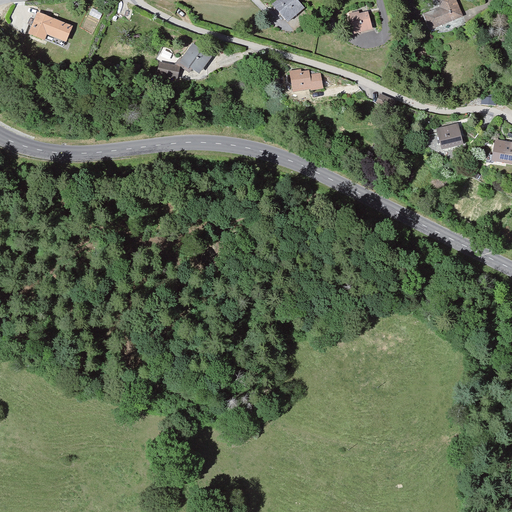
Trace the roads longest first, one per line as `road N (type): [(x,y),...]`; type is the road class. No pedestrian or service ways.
road 1 (tertiary): [(511,269),(271,152),(208,143),(79,154),(0,135)]
road 2 (residential): [(137,0),(178,23),(360,79),(425,108),(484,109),(511,121)]
